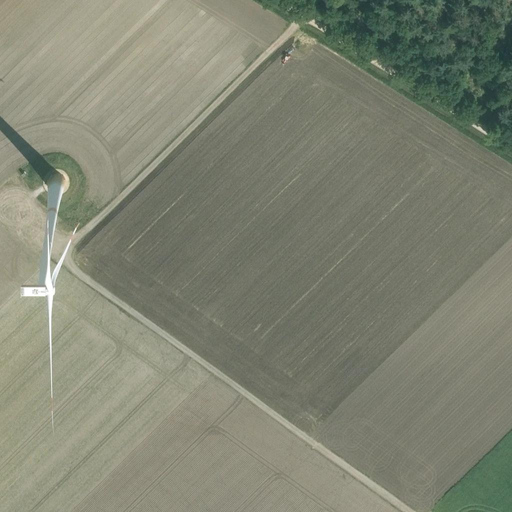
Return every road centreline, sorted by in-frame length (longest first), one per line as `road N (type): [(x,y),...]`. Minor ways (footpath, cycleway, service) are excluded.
road 1 (track): [(304,15),(73,255),(87,275),(413,511)]
road 2 (track): [(304,15),(511,146)]
